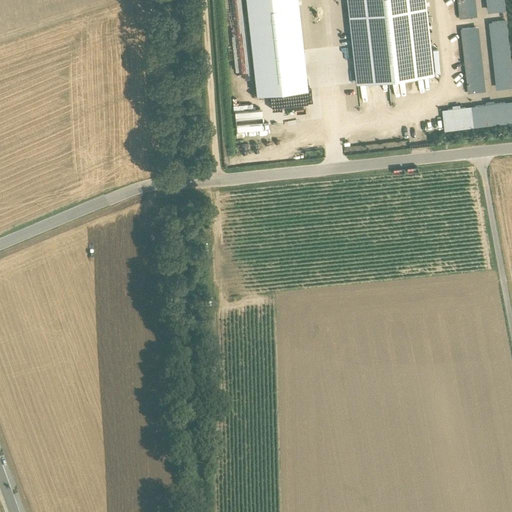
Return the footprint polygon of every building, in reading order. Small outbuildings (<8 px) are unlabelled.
[(247,0),(258,93),(306,88),(296,0),(247,0)] [(424,0),(346,0),(356,83),(433,74),(424,0)] [(475,0),(457,0),(459,17),(476,16),(475,0)] [(503,0),(485,0),(487,12),(504,10),(503,0)] [(511,72),(508,20),(490,21),(496,89),(511,87),(511,72)] [(467,93),(485,91),(480,26),(462,28),(467,93)] [(444,129),(511,123),(511,101),(494,103),(442,107),(444,129)] [(255,132),(262,132),(262,127),(251,127),(251,123),(237,123),(237,140),(255,140),(255,132)]
